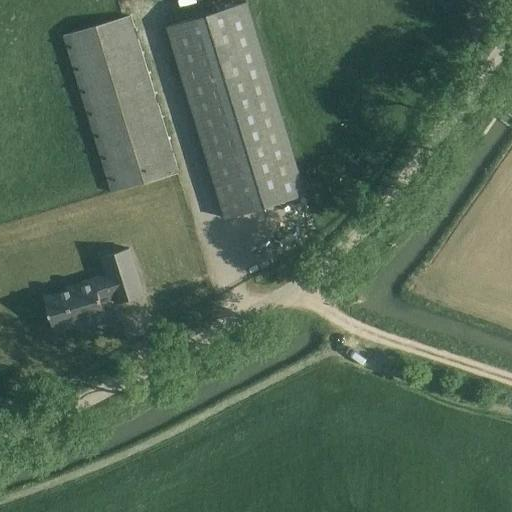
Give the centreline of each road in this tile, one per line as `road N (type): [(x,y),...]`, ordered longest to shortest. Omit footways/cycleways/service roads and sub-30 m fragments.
road 1 (unclassified): [(0,428),(52,415),(299,292),(445,150),(511,60)]
road 2 (track): [(299,292),(362,332),(511,388)]
